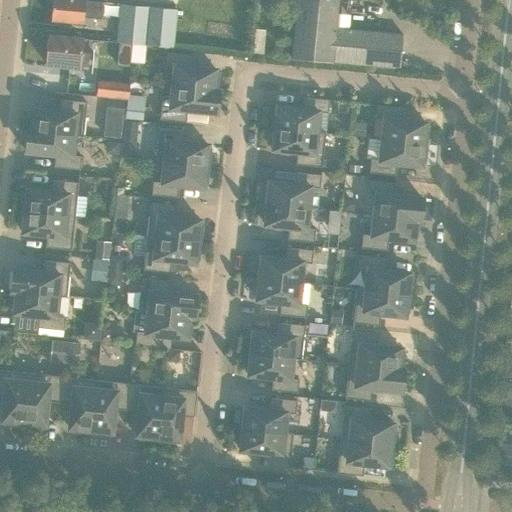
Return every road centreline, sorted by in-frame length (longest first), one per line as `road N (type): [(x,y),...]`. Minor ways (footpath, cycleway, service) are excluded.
road 1 (residential): [(202,485),(411,508),(426,485),(466,125),(460,93)]
road 2 (residential): [(460,93),(277,75),(248,88),(202,485)]
road 3 (tertiary): [(458,507),(503,49)]
road 4 (residential): [(0,468),(202,485)]
